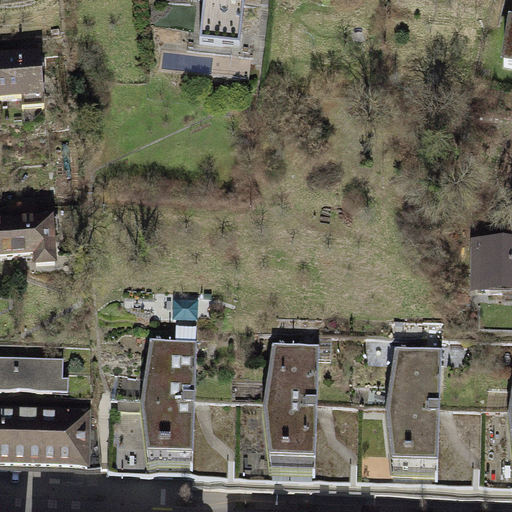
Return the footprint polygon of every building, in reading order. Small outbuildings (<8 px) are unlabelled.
[(247,0),(190,0),(190,2),(206,4),(201,45),(242,50),(247,0)] [(40,58),(0,60),(0,102),(44,99),(40,58)] [(12,223),(15,259),(55,256),(52,221),(12,223)] [(0,260),(15,259),(12,223),(0,224),(0,260)] [(480,270),(480,290),(505,290),(505,298),(511,297),(511,250),(474,251),(474,270),(480,270)] [(144,414),(151,472),(194,473),(196,410),(199,332),(176,332),(175,342),(167,342),(167,346),(153,345),(146,403),(143,403),(143,396),(120,395),(120,412),(144,414)] [(319,414),(320,351),(276,349),(266,416),(273,476),(317,477),(319,414)] [(441,418),(443,354),(399,353),(389,421),(395,480),(439,482),(441,418)] [(64,362),(0,360),(0,393),(52,395),(52,385),(64,385),(64,362)] [(98,418),(0,415),(0,468),(102,471),(98,418)]
